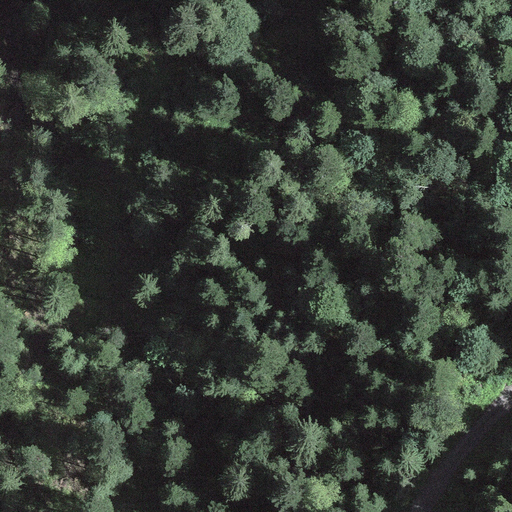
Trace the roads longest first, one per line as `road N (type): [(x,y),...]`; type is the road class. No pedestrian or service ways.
road 1 (track): [(138,152),(154,80),(214,56),(279,51),(292,40),(303,0)]
road 2 (track): [(511,396),(470,432),(413,511)]
